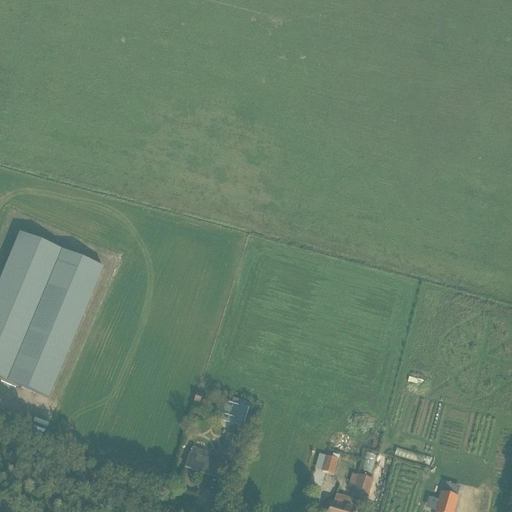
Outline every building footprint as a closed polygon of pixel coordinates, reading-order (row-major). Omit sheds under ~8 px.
[(19,234),(0,280),(0,379),(49,399),(103,269),(19,234)] [(233,457),(249,407),(226,400),(220,421),(237,426),(233,436),(227,434),(221,453),(233,457)] [(192,448),(189,456),(186,466),(210,474),(204,491),(211,493),(216,477),(217,477),(221,465),(223,458),(192,448)] [(374,472),(376,453),(364,452),(362,470),(374,472)] [(322,472),(334,475),(338,460),(326,457),(322,472)] [(367,501),(373,480),(351,474),(348,487),(353,489),(351,496),(367,501)] [(329,502),(327,508),(326,511),(354,511),(358,501),(335,495),(333,504),(329,502)] [(421,497),(416,511),(434,511),(437,502),(421,497)]
